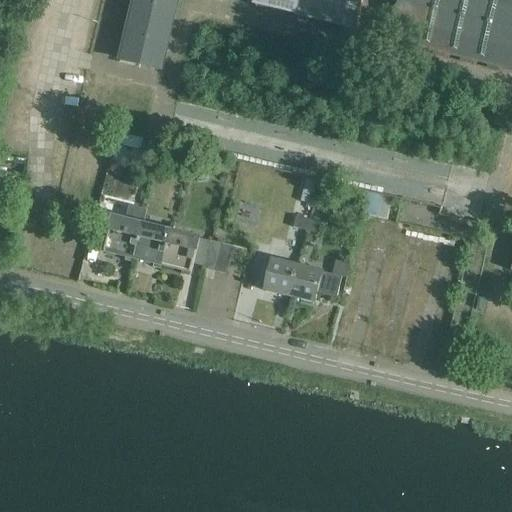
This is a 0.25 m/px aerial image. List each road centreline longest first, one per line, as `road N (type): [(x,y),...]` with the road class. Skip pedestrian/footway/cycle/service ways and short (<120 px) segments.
road 1 (unclassified): [(511,407),(0,283)]
road 2 (track): [(496,194),(162,115),(167,84)]
road 3 (unclassified): [(188,0),(167,84),(54,60)]
road 4 (unclassified): [(32,229),(54,60)]
